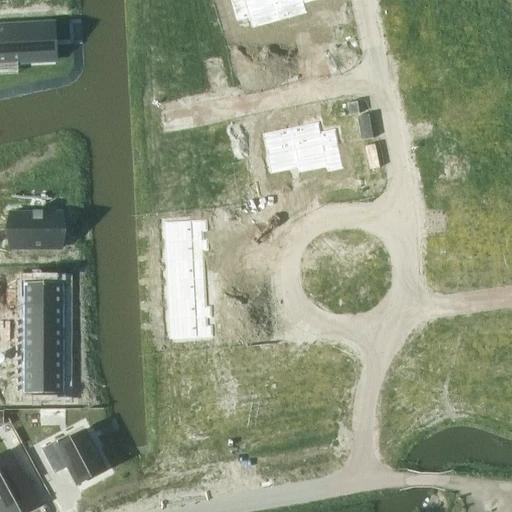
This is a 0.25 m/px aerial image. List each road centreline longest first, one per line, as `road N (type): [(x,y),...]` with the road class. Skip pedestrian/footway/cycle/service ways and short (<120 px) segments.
road 1 (residential): [(401,210),(301,226),(282,255),(287,311),(295,318),(316,325),(381,314)]
road 2 (residential): [(377,74),(155,122)]
road 3 (residential): [(367,482),(364,408),(381,314)]
road 4 (unclassified): [(204,511),(367,482)]
road 5 (unclassified): [(367,482),(511,487)]
road 6 (residential): [(401,210),(377,74)]
road 7 (residential): [(381,314),(511,292)]
